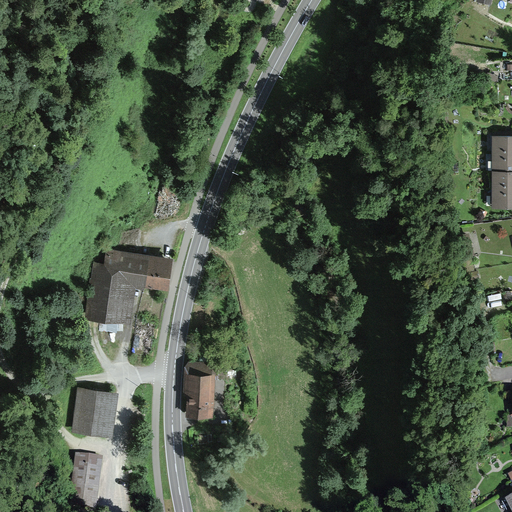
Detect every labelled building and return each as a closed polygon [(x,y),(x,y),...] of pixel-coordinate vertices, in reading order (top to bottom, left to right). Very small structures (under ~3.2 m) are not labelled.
[(511,137),(493,137),(493,155),(511,154),(511,137)] [(511,154),(493,155),(493,172),(511,172),(511,154)] [(511,172),(493,172),(493,190),(511,189),(511,172)] [(511,207),(511,189),(493,190),(493,207),(511,207)] [(170,291),(174,260),(108,251),(106,264),(93,263),(85,319),(131,325),(136,289),(145,291),(145,287),(170,291)] [(210,363),(190,362),(185,367),(183,396),(189,397),(187,416),(213,418),(216,374),(209,374),(210,363)] [(118,393),(78,388),(72,432),(112,437),(118,393)] [(103,456),(76,453),(70,503),(97,506),(101,474),(103,456)]
